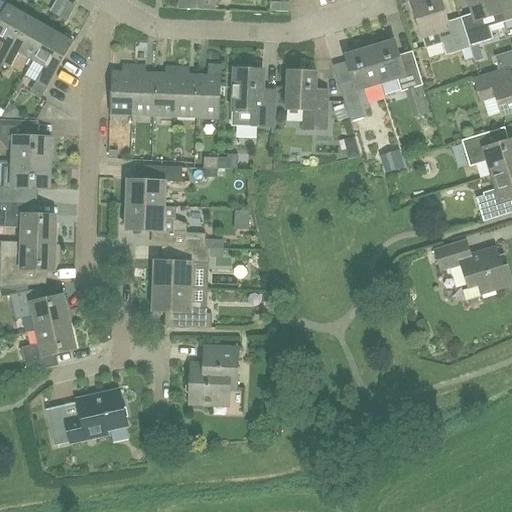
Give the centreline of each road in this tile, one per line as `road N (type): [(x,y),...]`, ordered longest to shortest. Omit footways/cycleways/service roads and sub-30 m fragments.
road 1 (residential): [(122,360),(122,285),(85,279),(101,33),(113,2)]
road 2 (residential): [(113,2),(153,27),(301,31),(382,0)]
